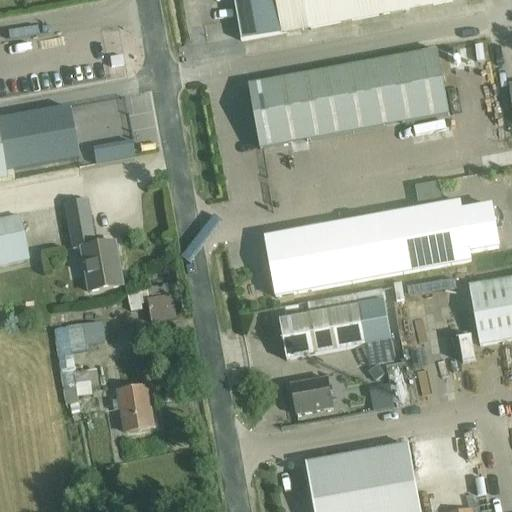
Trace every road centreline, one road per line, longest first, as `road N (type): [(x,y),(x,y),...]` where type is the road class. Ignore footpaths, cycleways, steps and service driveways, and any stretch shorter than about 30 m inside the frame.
road 1 (unclassified): [(229,453),(147,0)]
road 2 (unclassified): [(229,453),(511,403)]
